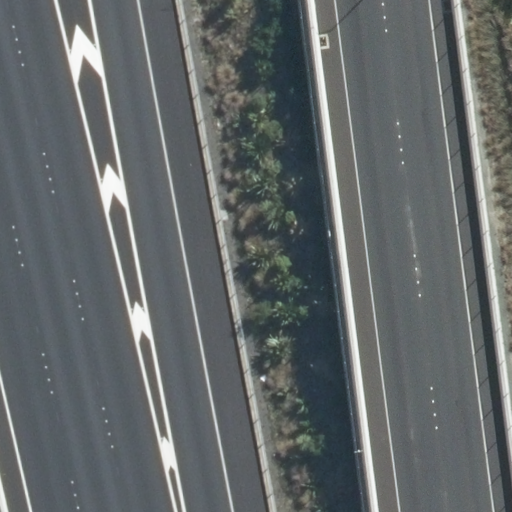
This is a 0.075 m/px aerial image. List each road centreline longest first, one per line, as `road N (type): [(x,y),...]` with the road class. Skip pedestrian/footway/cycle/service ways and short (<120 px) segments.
road 1 (motorway): [(104,0),(187,511)]
road 2 (motorway): [(0,125),(88,511)]
